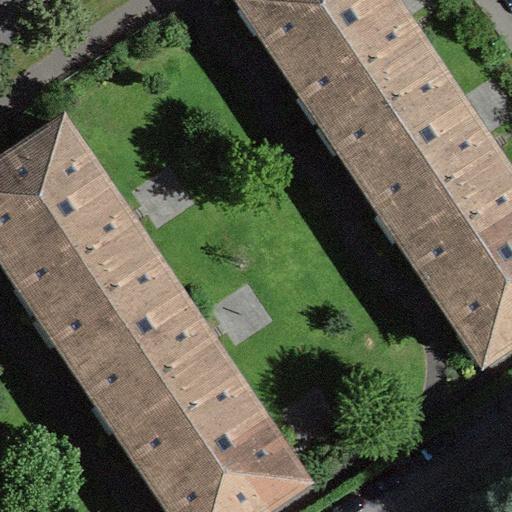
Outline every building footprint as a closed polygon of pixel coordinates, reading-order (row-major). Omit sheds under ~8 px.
[(395,25),(377,0),(252,0),(272,29),(264,35),(283,63),(304,95),(313,89),(332,118),(426,55),(402,20),(395,25)] [(332,118),(352,147),(343,153),(362,180),(383,212),(392,207),(411,236),(505,173),(481,137),(474,142),(442,96),(450,90),(426,55),(332,118)] [(0,253),(22,285),(30,280),(50,309),(144,245),(120,210),(112,215),(81,169),(88,163),(63,125),(0,167),(0,253)] [(511,182),(505,173),(411,236),(431,265),(422,271),(441,298),(462,330),(471,324),(492,356),(511,342),(511,182)] [(109,397),(128,426),(223,363),(199,327),(191,333),(160,286),(167,281),(144,245),(50,309),(69,338),(61,343),(79,370),(101,403),(109,397)] [(246,398),(223,363),(128,426),(148,455),(140,461),(158,488),(174,511),(260,511),(303,483),(278,445),(270,450),(239,403),(246,398)]
